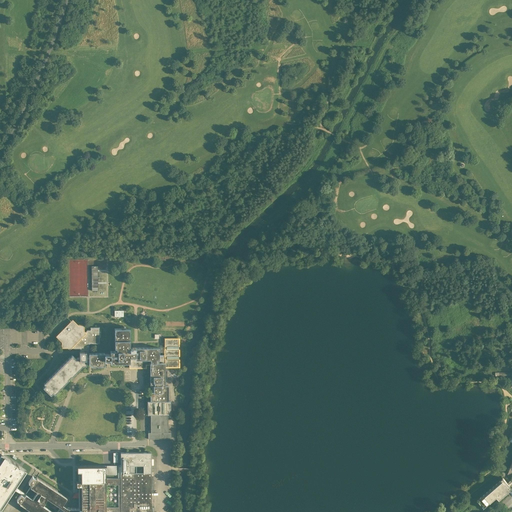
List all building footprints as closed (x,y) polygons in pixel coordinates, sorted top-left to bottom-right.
[(138,367),(145,367),(145,364),(150,364),(150,386),(153,386),(153,392),(150,392),(150,401),(147,401),(147,415),(151,415),(151,433),(148,433),(148,439),(171,438),(171,432),(168,432),(168,415),(171,415),(171,401),(169,401),(168,386),(165,386),(165,370),(167,370),(167,367),(179,367),(179,338),(164,338),(165,349),(164,349),(164,355),(159,355),(159,347),(136,348),(135,348),(135,347),(134,347),(132,347),(132,348),(130,348),(130,328),(114,329),(115,348),(117,348),(117,351),(110,351),(110,354),(105,354),(104,353),(89,353),(89,344),(100,344),(100,337),(101,337),(101,332),(100,332),(100,327),(90,327),(90,330),(87,330),(85,333),(82,330),(82,327),(79,327),(77,325),(75,326),(75,323),(69,323),(69,326),(67,326),(62,331),(62,333),(60,333),(60,339),(62,339),(62,341),(63,343),(63,346),(67,346),(68,347),(70,347),(70,349),(80,349),(80,351),(80,352),(79,352),(79,357),(77,357),(76,359),(72,355),(44,384),(45,385),(43,388),(51,395),(53,393),(55,394),(69,380),(68,379),(71,377),(83,366),(86,366),(86,362),(89,362),(89,364),(91,364),(91,366),(105,366),(104,360),(110,360),(110,363),(130,363),(130,367),(138,367)] [(151,511),(151,452),(121,452),(121,466),(118,466),(118,478),(106,478),(106,473),(105,473),(105,472),(105,471),(106,471),(106,465),(77,465),(77,471),(79,471),(79,473),(78,473),(78,481),(77,481),(77,485),(78,485),(79,507),(71,508),(67,508),(62,504),(67,498),(36,477),(36,478),(32,476),(28,482),(32,485),(26,493),(24,496),(21,494),(17,500),(20,502),(19,503),(31,510),(32,511),(151,511)] [(0,509),(1,510),(14,489),(16,487),(27,471),(3,455),(1,454),(0,455),(0,509)] [(117,465),(107,465),(107,475),(117,475),(117,465)] [(483,508),(484,508),(497,497),(499,500),(500,499),(511,488),(510,486),(508,484),(503,478),(477,500),(480,503),(484,507),(483,508)] [(20,489),(16,487),(14,489),(18,492),(21,494),(24,496),(26,493),(20,489)]
